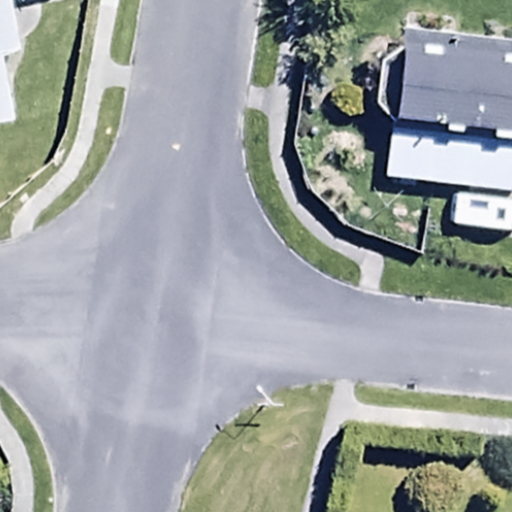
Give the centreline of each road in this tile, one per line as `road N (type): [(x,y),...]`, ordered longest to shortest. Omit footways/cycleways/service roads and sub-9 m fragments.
road 1 (residential): [(144,305),(511,340)]
road 2 (residential): [(194,0),(144,305)]
road 3 (residential): [(144,305),(114,511)]
road 4 (residential): [(0,309),(144,305)]
